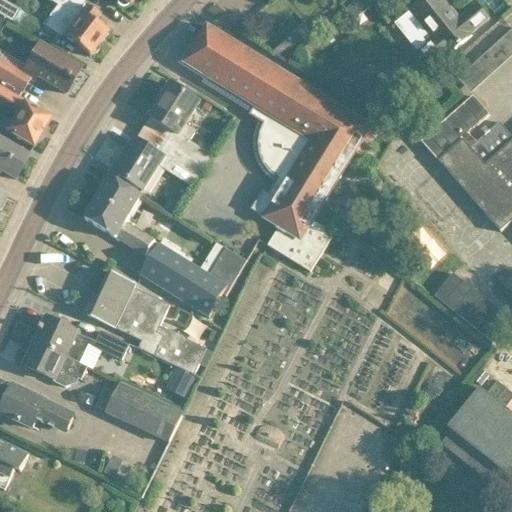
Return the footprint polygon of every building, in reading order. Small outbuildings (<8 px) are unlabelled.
[(64,0),(58,8),(44,27),(62,39),(63,38),(74,46),(90,58),(92,55),(95,55),(98,51),(98,47),(100,44),(99,43),(106,34),(93,24),(98,18),(85,8),(88,5),(79,0),(64,0)] [(126,9),(128,7),(129,7),(134,0),(115,0),(115,1),(115,3),(115,6),(117,8),(119,10),(121,10),(124,10),(126,9)] [(375,5),(370,0),(361,0),(347,13),(355,22),(375,5)] [(447,57),(457,49),(472,36),(471,35),(488,21),(477,7),(460,21),(442,0),(421,0),(409,10),(410,12),(395,25),(429,68),(445,55),(447,57)] [(20,12),(12,24),(34,38),(42,25),(20,12)] [(206,32),(185,65),(202,75),(250,105),(255,108),(250,117),(264,126),(262,131),(260,136),(259,142),(259,147),(259,153),(260,158),(262,163),(265,168),(268,172),(272,176),(277,180),(267,195),(263,193),(253,211),(265,218),(264,219),(281,229),(269,248),(275,252),(280,255),(312,274),(323,255),(325,252),(336,234),(314,221),(336,185),(371,129),(225,38),(208,27),(206,32)] [(0,81),(22,94),(30,81),(34,83),(37,78),(66,95),(81,70),(64,60),(37,44),(20,73),(0,61),(0,81)] [(0,118),(10,124),(5,133),(16,140),(33,150),(51,120),(19,100),(22,94),(0,81),(0,118)] [(151,117),(150,118),(155,121),(174,133),(166,146),(182,155),(203,168),(211,156),(189,142),(195,132),(185,126),(199,103),(188,96),(171,85),(162,101),(166,104),(156,120),(151,117)] [(511,137),(500,124),(490,133),(486,128),(482,132),(485,136),(477,143),(468,135),(490,116),(473,98),(422,143),(501,233),(511,222),(511,137)] [(29,156),(12,146),(0,138),(0,172),(15,181),(29,156)] [(158,167),(167,172),(192,188),(196,182),(195,181),(203,168),(166,146),(160,156),(136,141),(115,174),(143,191),(158,167)] [(143,198),(129,189),(112,179),(86,221),(145,258),(154,243),(126,226),(143,198)] [(208,318),(223,295),(226,297),(248,264),(226,250),(210,277),(161,246),(142,276),(208,318)] [(424,293),(483,340),(500,318),(441,272),(424,293)] [(82,315),(101,323),(142,343),(139,350),(194,377),(207,351),(188,342),(184,338),(181,336),(176,334),(169,333),(160,329),(171,306),(137,290),(138,287),(109,273),(98,297),(92,294),(82,315)] [(36,343),(80,364),(85,353),(89,345),(124,361),(131,346),(101,332),(96,342),(48,319),(36,343)] [(25,367),(43,376),(54,382),(54,383),(66,389),(77,385),(79,380),(82,381),(88,368),(80,364),(36,343),(25,367)] [(454,431),(443,445),(494,485),(503,473),(511,480),(511,414),(505,409),(511,400),(511,394),(498,382),(488,395),(482,390),(450,429),(454,431)] [(169,445),(184,415),(122,385),(107,416),(169,445)] [(86,405),(93,408),(101,390),(93,386),(86,405)] [(14,387),(1,414),(34,430),(39,419),(44,422),(42,425),(64,436),(66,435),(67,433),(75,416),(14,387)] [(29,457),(13,449),(0,442),(0,489),(5,492),(15,471),(21,473),(29,457)] [(72,452),(71,460),(85,462),(86,452),(76,450),(72,452)]
